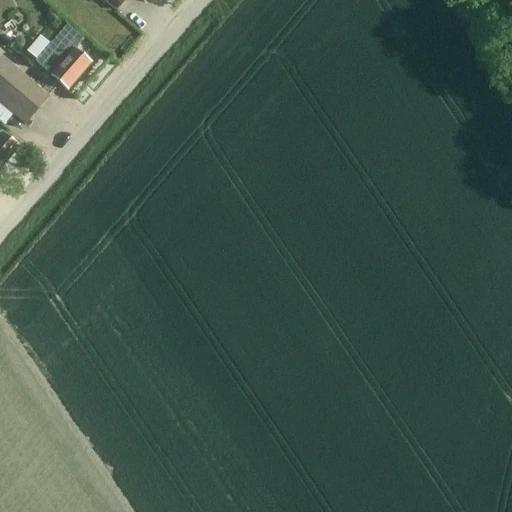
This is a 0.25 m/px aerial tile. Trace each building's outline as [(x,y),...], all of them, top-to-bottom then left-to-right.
[(99,0),(114,13),(125,0),(99,0)] [(67,92),(90,66),(74,52),(83,41),(66,26),(34,64),(67,92)] [(35,52),(49,36),(38,27),(24,43),(35,52)] [(24,126),(47,99),(1,59),(0,60),(0,104),(12,115),(24,126)] [(0,104),(0,122),(3,125),(12,115),(0,104)] [(0,170),(18,150),(2,136),(2,137),(0,135),(0,170)]
